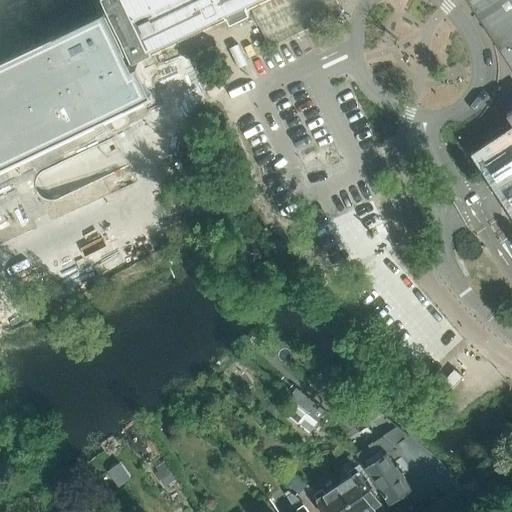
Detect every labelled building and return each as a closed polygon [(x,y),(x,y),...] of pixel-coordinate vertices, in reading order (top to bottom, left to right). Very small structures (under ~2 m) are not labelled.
[(0,0),(0,148),(100,102),(129,88),(119,67),(227,15),(230,22),(249,13),(246,6),(258,0),(480,0),(483,5),(482,6),(493,23),(492,25),(503,42),(502,43),(511,58),(511,61),(511,62),(511,0),(90,0),(91,0),(88,2),(87,0),(0,0)] [(511,111),(509,114),(511,118),(511,126),(472,153),(511,212),(511,111)] [(456,345),(399,250),(333,289),(353,322),(369,313),(390,349),(402,342),(422,376),(429,372),(444,397),(484,373),(464,340),(456,345)] [(316,402),(305,393),(288,415),(299,423),(316,402)] [(299,423),(310,431),(327,411),(316,402),(299,423)] [(400,496),(401,498),(410,492),(409,490),(412,488),(387,451),(392,444),(382,435),(375,444),(381,456),(366,466),(390,503),(400,496)] [(338,485),(356,511),(375,511),(373,507),(380,502),(374,494),(376,492),(368,479),(365,480),(356,466),(348,472),(351,476),(338,485)] [(356,511),(338,485),(325,493),(323,488),(315,494),(324,508),(321,510),(322,511),(356,511)] [(309,511),(304,503),(292,493),(288,496),(295,507),(298,509),(298,511),(309,511)]
